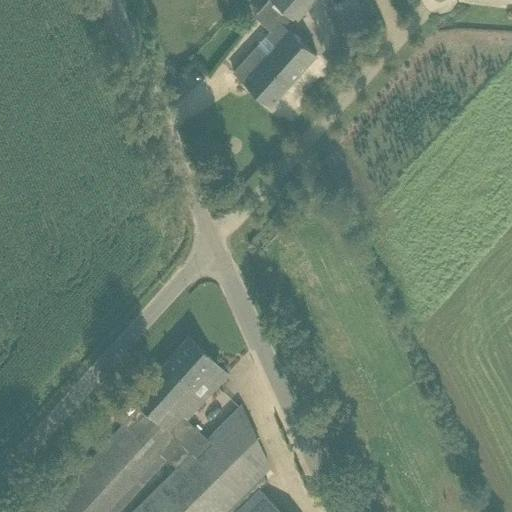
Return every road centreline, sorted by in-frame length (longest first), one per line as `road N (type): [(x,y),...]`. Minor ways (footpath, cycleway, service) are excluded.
road 1 (residential): [(219,240),(435,0)]
road 2 (unclassified): [(0,477),(219,240)]
road 3 (unclassified): [(334,511),(219,240)]
road 4 (unclassified): [(219,240),(124,0)]
